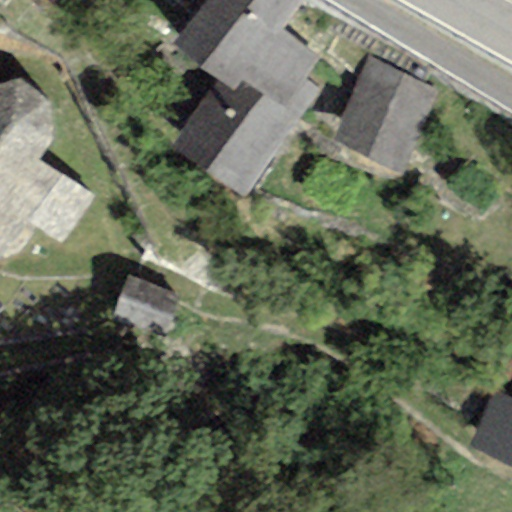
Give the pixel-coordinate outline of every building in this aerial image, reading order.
[(206,0),(173,47),(218,79),(236,92),(279,30),(300,0),(206,0)] [(318,57),(279,30),(236,92),(218,79),(170,148),(246,200),(320,93),(302,81),(318,57)] [(437,92),(368,60),(330,143),(399,174),(437,92)] [(0,262),(29,223),(57,244),(92,197),(40,159),(42,157),(50,141),(50,103),(16,78),(0,83),(0,262)] [(129,277),(112,315),(163,336),(179,298),(129,277)] [(511,397),(497,391),(471,446),(511,466),(511,397)]
